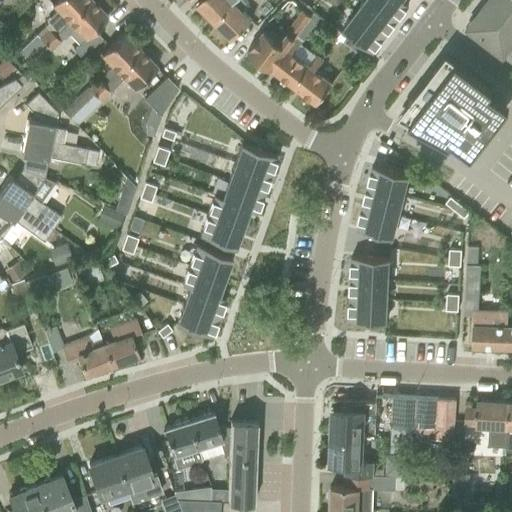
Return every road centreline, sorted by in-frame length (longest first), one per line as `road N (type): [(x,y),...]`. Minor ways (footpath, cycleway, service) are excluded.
road 1 (residential): [(341,153),(296,131),(221,73),(146,0)]
road 2 (residential): [(0,445),(223,369)]
road 3 (residential): [(304,367),(341,153)]
road 4 (residential): [(304,367),(511,378)]
road 5 (residential): [(341,153),(433,20)]
road 6 (residential): [(298,511),(304,367)]
